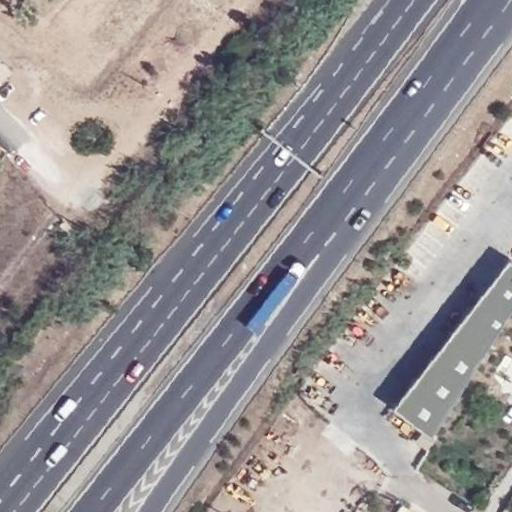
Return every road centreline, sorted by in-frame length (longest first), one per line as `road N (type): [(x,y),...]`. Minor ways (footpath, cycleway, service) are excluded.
road 1 (motorway): [(92,511),(481,0)]
road 2 (motorway): [(146,511),(440,111),(507,0)]
road 3 (motorway): [(299,149),(11,511)]
road 4 (motorway): [(299,149),(109,350),(0,481)]
road 5 (motorway): [(415,0),(299,149)]
